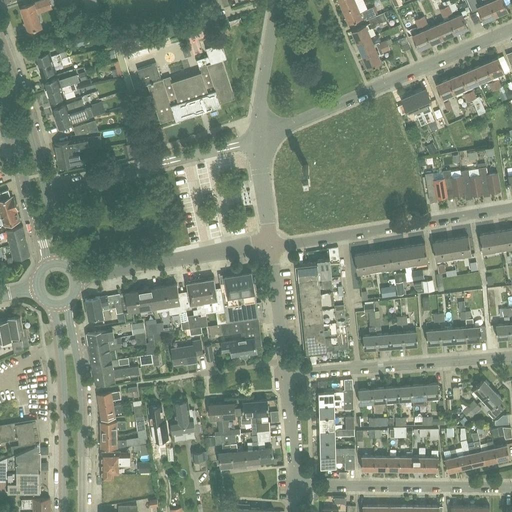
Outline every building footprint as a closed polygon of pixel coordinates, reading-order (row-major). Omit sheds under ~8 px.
[(29,30),(36,28),(42,26),(38,12),(46,10),(52,8),(50,3),(49,0),(41,0),(34,3),(34,2),(21,6),(26,22),(29,30)] [(96,0),(83,0),(87,11),(99,8),(96,0)] [(338,0),(343,10),(357,4),(354,0),(338,0)] [(477,7),(479,6),(476,0),(467,0),(472,11),(478,8),(477,7)] [(483,0),(485,3),(479,6),(477,7),(478,8),(483,20),(495,15),(490,1),(489,0),(483,0)] [(489,0),(490,1),(495,15),(508,9),(503,0),(489,0)] [(375,6),(360,12),(357,4),(343,10),(348,23),(362,17),(362,19),(366,18),(367,19),(368,19),(376,15),(379,14),(375,6)] [(449,5),(444,7),(447,15),(452,12),(449,5)] [(447,15),(444,7),(439,9),(443,17),(447,15)] [(454,16),(452,12),(447,15),(455,32),(467,27),(462,13),(454,16)] [(379,15),(379,14),(376,15),(368,19),(372,28),(380,24),(379,23),(387,20),(384,13),(379,15)] [(424,15),(419,17),(423,25),(428,23),(424,15)] [(443,17),(444,21),(437,24),(443,38),(455,32),(447,15),(443,17)] [(229,21),(230,25),(242,22),(241,17),(229,21)] [(429,27),(428,23),(423,25),(430,43),(443,38),(437,24),(429,27)] [(357,43),(371,37),(365,24),(352,30),(357,43)] [(417,27),(419,32),(412,35),(418,48),(430,43),(423,25),(418,27),(417,27)] [(83,37),(66,41),(67,48),(85,45),(83,37)] [(371,37),(357,43),(362,55),(381,47),(379,42),(374,44),(371,37)] [(406,37),(399,39),(404,50),(411,47),(406,37)] [(163,78),(148,83),(161,122),(175,117),(176,120),(221,105),(220,102),(235,97),(222,60),(226,58),(221,42),(206,48),(208,56),(197,60),(201,72),(164,83),(163,78)] [(381,47),(362,55),(367,68),(381,62),(378,55),(383,53),(383,52),(381,47)] [(61,58),(60,53),(51,56),(50,51),(35,56),(38,66),(61,58)] [(70,56),(61,58),(38,66),(42,76),(56,71),(55,66),(63,64),(63,65),(72,62),(70,56)] [(498,57),(485,63),(491,76),(492,78),(497,77),(496,74),(504,71),(498,57)] [(156,63),(142,67),(138,69),(142,83),(161,77),(156,63)] [(491,76),(485,63),(473,68),(479,82),(487,78),(488,80),(492,78),(491,76)] [(124,77),(128,90),(130,98),(137,96),(128,67),(121,69),(123,75),(124,77)] [(114,78),(118,76),(123,75),(121,69),(121,68),(116,69),(112,71),(114,78)] [(479,82),(473,68),(461,73),(467,87),(472,99),(477,97),(474,90),(475,90),(473,85),(479,82)] [(474,103),(472,99),(467,87),(461,73),(448,79),(454,93),(462,89),(464,93),(464,94),(467,101),(469,106),(474,104),(474,103)] [(44,82),(44,83),(41,84),(43,89),(46,88),(47,92),(75,83),(76,82),(79,81),(77,74),(62,79),(62,81),(60,82),(58,77),(44,82)] [(79,89),(92,85),(90,78),(90,77),(79,81),(76,82),(79,89)] [(454,93),(448,79),(436,84),(442,98),(444,102),(447,110),(452,108),(449,100),(447,96),(454,93)] [(489,83),(492,91),(497,88),(494,81),(489,83)] [(75,83),(47,92),(50,102),(65,97),(63,92),(77,88),(75,83)] [(431,102),(425,89),(414,94),(419,107),(427,123),(434,120),(430,111),(432,111),(428,103),(431,102)] [(419,107),(414,94),(402,99),(407,112),(413,110),(416,117),(417,117),(421,126),(427,123),(419,107)] [(82,98),(52,108),(56,118),(79,110),(84,109),(85,108),(82,98)] [(102,100),(91,104),(96,115),(106,111),(102,100)] [(84,109),(79,110),(56,118),(59,128),(74,123),(89,118),(88,115),(93,114),(91,106),(85,108),(84,109)] [(123,117),(135,113),(133,106),(121,109),(123,117)] [(439,109),(434,111),(437,118),(442,116),(439,109)] [(437,129),(433,121),(428,123),(431,131),(437,129)] [(76,134),(89,132),(86,122),(73,127),(76,134)] [(141,132),(139,124),(125,127),(127,135),(141,132)] [(89,146),(88,137),(72,140),(55,143),(57,155),(75,151),(74,148),(89,146)] [(132,142),(134,155),(135,155),(145,153),(143,140),(132,142)] [(126,157),(133,156),(131,143),(124,144),(126,157)] [(438,151),(434,144),(427,148),(430,155),(438,151)] [(487,156),(495,155),(494,148),(485,149),(487,156)] [(75,151),(57,155),(59,167),(88,161),(87,154),(80,155),(79,151),(75,152),(75,151)] [(476,151),(467,153),(469,160),(477,158),(476,151)] [(487,174),(486,167),(485,162),(478,163),(479,169),(480,175),(482,188),(489,187),(490,192),(500,190),(497,172),(487,174)] [(310,171),(309,163),(302,164),(303,172),(310,171)] [(464,192),(462,176),(452,177),(451,169),(443,171),(444,179),(446,192),(454,191),(454,195),(464,193),(464,192)] [(479,169),(469,170),(469,169),(461,171),(462,176),(464,192),(472,190),(473,195),(483,193),(482,188),(480,175),(479,169)] [(446,192),(444,179),(434,180),(433,172),(424,174),(428,195),(436,194),(437,198),(447,196),(446,192)] [(13,196),(11,197),(9,189),(0,192),(0,224),(3,224),(3,225),(20,220),(17,210),(18,210),(13,196)] [(27,240),(25,232),(23,226),(7,230),(10,244),(27,240)] [(497,260),(502,259),(501,251),(506,250),(506,248),(511,247),(511,228),(480,234),(483,252),(495,250),(497,260)] [(448,258),(448,260),(459,258),(459,256),(471,254),(468,236),(433,242),(436,260),(448,258)] [(27,240),(10,244),(13,256),(7,258),(8,262),(17,260),(17,258),(30,255),(27,240)] [(428,261),(425,243),(390,249),(393,267),(405,265),(405,267),(416,265),(415,263),(428,261)] [(370,273),(381,271),(381,269),(393,267),(390,249),(355,255),(358,273),(370,271),(370,273)] [(318,262),(307,263),(297,264),(299,279),(331,276),(341,275),(340,260),(330,261),(330,259),(318,260),(318,262)] [(439,274),(441,273),(446,273),(445,265),(437,266),(439,274)] [(413,280),(424,278),(422,269),(411,272),(413,280)] [(222,293),(222,296),(227,322),(233,321),(250,318),(250,319),(259,318),(259,317),(257,302),(252,271),(222,276),(223,286),(221,286),(221,287),(222,293)] [(395,276),(396,281),(406,280),(405,272),(395,273),(395,276)] [(331,276),(299,279),(301,294),(333,291),(331,276)] [(200,280),(206,312),(216,311),(218,323),(227,322),(222,296),(222,293),(217,293),(214,277),(200,280)] [(415,282),(414,285),(415,289),(418,292),(422,292),(434,290),(433,279),(421,281),(415,282)] [(191,306),(197,305),(197,309),(193,309),(194,314),(198,314),(201,313),(206,312),(200,280),(187,282),(191,306)] [(404,282),(396,282),(397,294),(405,294),(404,282)] [(185,302),(180,303),(177,283),(165,285),(169,305),(169,309),(170,313),(180,312),(183,329),(189,328),(188,317),(185,302)] [(169,309),(169,305),(165,285),(154,287),(155,297),(150,298),(152,308),(157,307),(158,311),(163,310),(169,309)] [(382,296),(396,295),(396,285),(381,286),(382,296)] [(144,289),(137,290),(140,310),(147,308),(148,313),(153,312),(152,308),(150,298),(155,297),(154,287),(144,289)] [(134,311),(140,310),(137,290),(125,292),(120,293),(123,312),(124,312),(126,321),(135,320),(134,311)] [(302,309),(334,305),(333,291),(301,294),(302,309)] [(86,298),(89,319),(94,318),(94,321),(104,319),(103,309),(110,308),(116,307),(117,314),(118,322),(126,321),(124,312),(123,312),(120,293),(108,295),(100,297),(100,296),(86,298)] [(423,310),(430,309),(429,297),(422,298),(423,310)] [(364,304),(365,312),(369,311),(370,327),(376,326),(375,318),(374,303),(364,304)] [(334,305),(302,309),(304,324),(324,322),(336,321),(336,318),(345,317),(344,304),(334,305)] [(207,314),(201,315),(198,316),(188,317),(189,328),(208,325),(207,314)] [(14,353),(24,348),(24,347),(30,345),(26,328),(23,329),(21,315),(8,317),(9,319),(12,337),(21,335),(22,341),(12,342),(14,353)] [(324,322),(304,324),(305,338),(347,334),(345,317),(336,318),(336,321),(324,322)] [(233,333),(234,340),(243,339),(245,354),(257,352),(256,346),(262,345),(259,318),(250,319),(227,322),(221,323),(223,334),(233,333)] [(468,341),(487,339),(486,326),(473,326),(473,318),(471,318),(466,319),(466,327),(467,327),(468,341)] [(0,320),(0,349),(1,350),(0,348),(0,347),(0,341),(12,339),(12,337),(9,319),(0,320)] [(131,323),(132,334),(145,332),(143,321),(131,323)] [(151,324),(146,325),(148,335),(153,334),(159,333),(157,323),(151,324)] [(510,337),(509,324),(496,325),(497,338),(510,337)] [(364,349),(377,348),(376,334),(376,326),(370,327),(369,327),(370,335),(363,335),(364,349)] [(466,327),(453,328),(454,342),(468,341),(466,327)] [(89,343),(108,339),(115,338),(113,328),(87,333),(89,343)] [(453,328),(440,329),(441,343),(454,342),(453,328)] [(441,343),(440,329),(426,330),(428,344),(441,343)] [(403,332),(404,346),(418,345),(416,331),(403,332)] [(144,332),(135,333),(137,344),(146,343),(146,342),(144,332)] [(153,334),(154,341),(164,340),(163,332),(160,333),(159,333),(153,334)] [(403,332),(390,333),(391,347),(404,346),(403,332)] [(376,334),(377,348),(391,347),(390,333),(376,334)] [(154,341),(153,334),(148,335),(149,342),(146,342),(146,343),(147,347),(146,347),(147,354),(152,353),(156,353),(154,341)] [(327,351),(327,350),(349,347),(347,334),(305,338),(306,350),(304,350),(304,353),(327,351)] [(91,352),(110,349),(122,347),(121,342),(117,343),(116,337),(115,338),(108,339),(89,343),(91,352)] [(245,354),(243,339),(234,340),(221,342),(223,351),(231,350),(232,356),(245,354)] [(196,355),(203,354),(201,340),(194,341),(194,345),(172,348),(175,364),(187,362),(188,364),(198,362),(196,355)] [(211,344),(205,345),(208,360),(214,359),(211,344)] [(123,350),(122,347),(110,349),(91,352),(92,362),(118,357),(117,351),(120,351),(123,350)] [(152,353),(153,362),(153,365),(160,364),(158,352),(156,353),(152,353)] [(118,357),(92,362),(94,372),(102,370),(102,371),(114,369),(114,368),(113,366),(119,365),(118,358),(119,358),(118,357)] [(116,379),(115,376),(121,375),(140,372),(139,364),(114,368),(114,369),(102,371),(102,370),(94,372),(96,383),(116,379)] [(492,389),(483,379),(473,388),(483,398),(492,389)] [(438,382),(425,383),(426,397),(439,396),(438,382)] [(426,397),(425,383),(412,385),(413,399),(426,397)] [(413,399),(412,385),(398,386),(399,400),(413,399)] [(398,386),(385,387),(386,401),(399,400),(398,386)] [(386,401),(385,387),(372,388),(373,402),(386,401)] [(373,402),(372,388),(359,389),(360,403),(373,402)] [(336,396),(336,392),(334,392),(334,391),(320,392),(320,404),(334,404),(343,404),(353,403),(353,389),(343,389),(343,397),(341,397),(341,396),(336,396)] [(492,389),(483,398),(492,408),(488,412),(493,418),(503,409),(498,403),(502,399),(492,389)] [(100,406),(113,404),(113,400),(121,398),(120,391),(98,394),(100,406)] [(248,399),(243,399),(244,420),(252,419),(253,431),(257,431),(257,428),(255,400),(249,401),(248,399)] [(262,422),(261,412),(269,412),(268,399),(255,400),(257,428),(257,431),(271,430),(270,421),(262,422)] [(174,402),(177,419),(171,420),(173,434),(195,430),(192,409),(189,409),(188,400),(174,402)] [(234,402),(234,400),(227,400),(227,402),(222,403),(224,434),(230,434),(235,433),(240,433),(240,428),(230,429),(229,416),(235,416),(234,402)] [(471,409),(477,404),(473,400),(468,406),(471,409)] [(224,434),(222,403),(210,404),(211,418),(218,417),(219,431),(215,432),(215,435),(224,434)] [(113,404),(100,406),(102,419),(116,417),(115,413),(124,412),(122,404),(114,406),(113,404)] [(162,404),(149,406),(151,423),(152,423),(154,439),(159,438),(169,437),(167,420),(164,421),(162,404)] [(335,417),(334,404),(320,404),(320,417),(335,417)] [(481,408),(477,404),(471,409),(475,413),(481,408)] [(134,406),(135,414),(143,413),(142,405),(134,406)] [(279,420),(278,410),(271,411),(272,420),(279,420)] [(143,413),(135,414),(136,420),(138,430),(146,428),(143,413)] [(346,416),(346,428),(354,428),(354,416),(346,416)] [(335,417),(320,417),(321,429),(335,429),(335,417)] [(41,442),(36,441),(33,421),(0,426),(0,442),(19,439),(20,445),(11,446),(12,455),(17,453),(37,444),(41,442)] [(101,435),(118,434),(117,429),(126,429),(126,421),(101,421),(101,435)] [(497,428),(491,430),(492,435),(499,433),(499,436),(505,435),(503,426),(497,428)] [(146,428),(138,430),(139,437),(140,444),(148,442),(146,428)] [(335,429),(321,429),(321,442),(336,441),(335,435),(355,435),(354,428),(346,428),(335,429)] [(431,429),(424,429),(424,432),(426,432),(426,436),(430,436),(430,439),(439,439),(438,428),(431,428),(431,429)] [(272,446),(265,447),(265,441),(271,440),(271,430),(257,431),(257,434),(258,441),(259,448),(260,461),(274,460),(272,446)] [(248,463),(260,461),(259,448),(258,441),(257,434),(257,431),(253,431),(253,435),(254,448),(246,449),(247,463),(248,463)] [(476,451),(470,452),(473,466),(485,463),(482,449),(478,432),(471,432),(476,451)] [(235,433),(230,434),(234,464),(247,463),(246,449),(238,450),(237,443),(236,443),(235,433)] [(118,439),(118,434),(101,435),(102,448),(118,447),(125,446),(126,446),(127,445),(127,439),(126,439),(118,439)] [(230,434),(224,434),(215,435),(216,443),(222,442),(223,452),(219,452),(220,466),(221,466),(221,469),(229,468),(229,465),(233,464),(234,464),(230,434)] [(463,453),(457,455),(458,456),(461,468),(473,466),(470,452),(466,439),(466,434),(460,434),(460,439),(460,441),(463,453)] [(206,437),(207,446),(215,445),(214,436),(206,437)] [(488,448),(482,449),(485,463),(497,460),(494,446),(492,440),(487,442),(488,448)] [(336,441),(321,442),(322,455),(336,454),(355,454),(355,447),(336,448),(336,441)] [(41,442),(37,444),(17,453),(17,470),(39,470),(39,449),(41,449),(41,442)] [(494,446),(497,460),(510,457),(507,444),(494,446)] [(412,455),(412,470),(425,470),(425,455),(425,447),(419,447),(419,455),(413,455),(412,455)] [(449,450),(451,456),(445,457),(448,471),(461,468),(458,456),(457,455),(455,448),(449,450)] [(194,452),(192,452),(194,460),(195,469),(206,468),(206,467),(205,458),(204,450),(194,452)] [(425,455),(425,470),(438,470),(438,456),(438,450),(432,450),(431,455),(425,455)] [(113,479),(113,474),(121,474),(121,466),(130,466),(130,452),(121,452),(102,452),(102,479),(113,479)] [(406,455),(400,455),(400,470),(412,470),(412,455),(413,455),(413,452),(407,452),(406,455)] [(0,460),(0,481),(8,482),(8,492),(40,492),(41,470),(39,470),(17,470),(17,453),(12,455),(0,460)] [(355,454),(336,454),(322,455),(322,467),(336,467),(336,462),(345,462),(345,469),(355,469),(355,454)] [(375,469),(375,455),(362,455),(362,469),(375,469)] [(375,455),(375,469),(387,470),(387,455),(375,455)] [(400,455),(387,455),(387,470),(400,470),(400,455)] [(139,461),(139,472),(150,472),(150,461),(139,461)] [(51,511),(51,498),(34,499),(22,499),(22,509),(34,508),(34,511),(51,511)] [(151,506),(158,505),(157,498),(150,499),(151,506)] [(324,508),(340,508),(340,511),(346,511),(347,511),(343,511),(343,502),(324,502),(324,508)] [(225,511),(237,511),(238,507),(233,507),(233,504),(226,503),(226,506),(225,511)]
